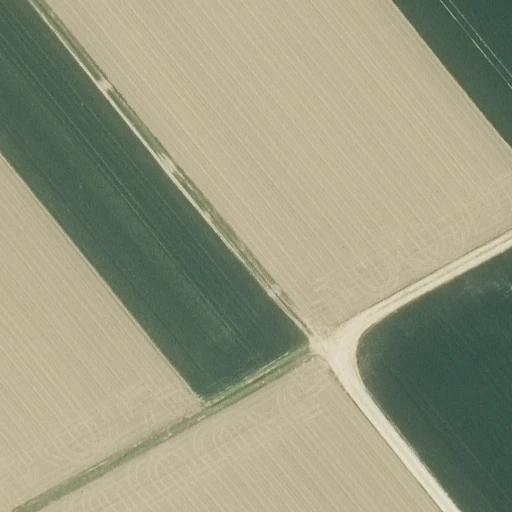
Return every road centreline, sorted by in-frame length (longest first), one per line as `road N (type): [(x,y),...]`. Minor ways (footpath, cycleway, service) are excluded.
road 1 (track): [(326,352),(35,0)]
road 2 (track): [(326,352),(30,511)]
road 3 (track): [(326,352),(511,248)]
road 4 (track): [(326,352),(454,511)]
